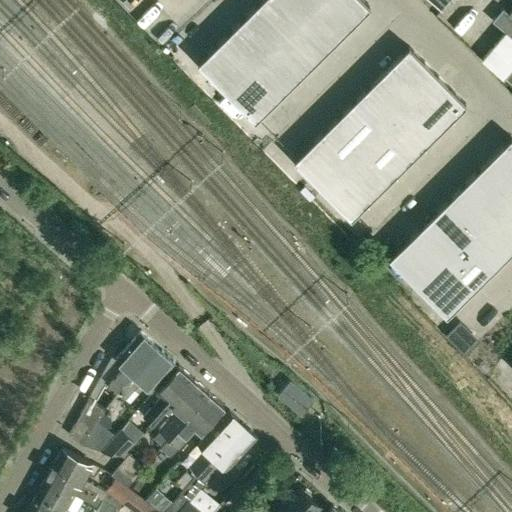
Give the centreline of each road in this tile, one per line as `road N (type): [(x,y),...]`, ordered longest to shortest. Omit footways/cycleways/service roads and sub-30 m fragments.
road 1 (residential): [(370,511),(124,290)]
road 2 (residential): [(0,510),(124,290)]
road 3 (unknown): [(398,5),(269,137)]
road 4 (residential): [(124,290),(0,184)]
